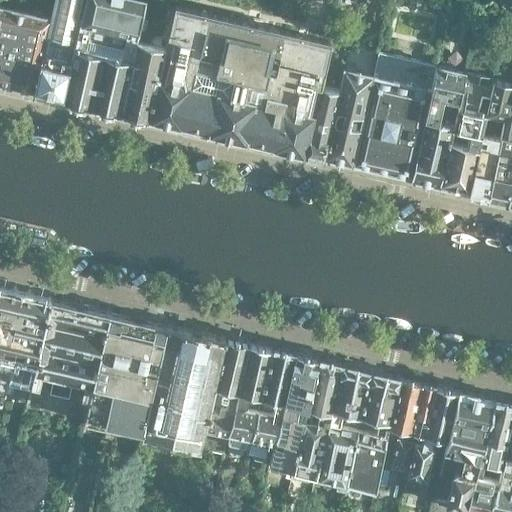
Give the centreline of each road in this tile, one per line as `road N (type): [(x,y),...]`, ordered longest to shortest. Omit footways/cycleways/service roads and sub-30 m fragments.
road 1 (residential): [(511,219),(0,98)]
road 2 (residential): [(0,262),(511,379)]
